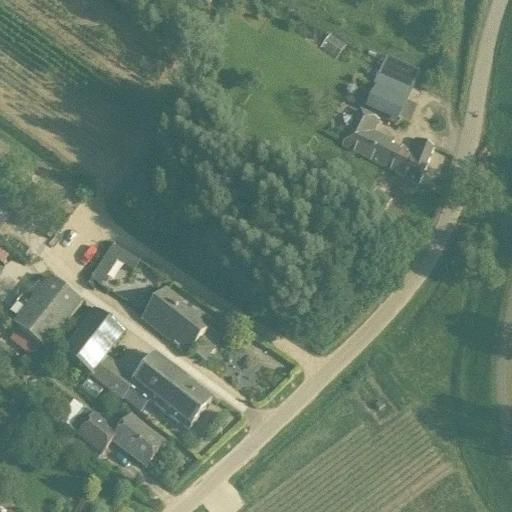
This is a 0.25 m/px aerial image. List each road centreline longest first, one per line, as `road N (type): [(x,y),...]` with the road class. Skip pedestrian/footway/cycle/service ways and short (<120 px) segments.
road 1 (unclassified): [(178,511),(376,326),(441,234),(500,0)]
road 2 (track): [(466,149),(449,129),(457,0)]
road 3 (residential): [(511,308),(501,392),(511,444)]
